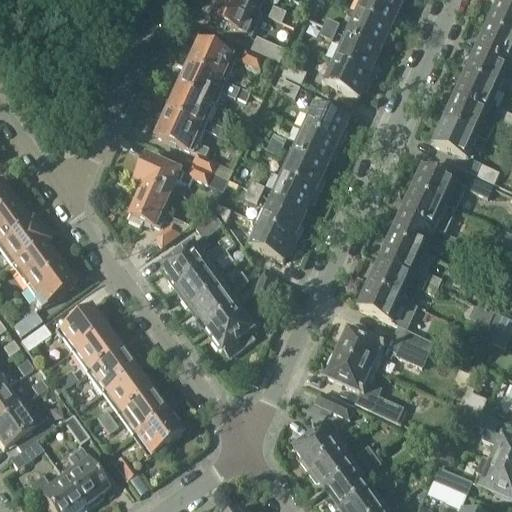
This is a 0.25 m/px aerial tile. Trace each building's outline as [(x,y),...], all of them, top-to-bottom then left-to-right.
[(258,15),(225,0),(216,0),(212,11),(215,12),(210,22),(218,26),(217,27),(226,30),(226,29),(251,41),(257,27),(253,25),(258,15)] [(225,0),(258,15),(264,0),(225,0)] [(382,0),(365,0),(358,17),(391,32),(391,31),(396,31),(400,20),(398,18),(402,9),(382,0)] [(382,0),(402,9),(405,0),(382,0)] [(491,17),(486,27),(489,30),(487,30),(511,41),(511,13),(499,8),(495,17),(491,17)] [(274,11),(269,21),(282,27),(287,17),(274,11)] [(391,32),(358,17),(347,41),(380,56),(384,47),(388,47),(393,36),(390,34),(391,32)] [(324,30),(337,36),(341,28),(328,22),(324,30)] [(320,38),(333,44),(337,36),(324,30),(320,38)] [(479,52),(478,55),(509,69),(511,61),(511,41),(487,30),(487,31),(488,32),(484,32),(479,42),(482,46),(479,52)] [(276,48),(258,40),(252,52),(280,65),(285,53),(291,40),(282,35),(276,48)] [(347,41),(336,65),(369,80),(369,79),(373,79),(378,69),(376,66),(380,56),(347,41)] [(189,69),(226,86),(238,62),(200,45),(195,56),(192,54),(187,66),(190,67),(189,69)] [(266,63),(246,54),(241,64),(261,73),(266,63)] [(469,64),(465,74),(468,77),(467,78),(498,92),(509,69),(478,55),(474,64),(469,64)] [(369,80),(336,65),(325,89),(358,104),(362,94),(366,95),(371,84),(368,81),(369,80)] [(282,78),(302,86),(307,76),(288,67),(282,78)] [(175,91),(216,110),(226,86),(189,69),(184,80),(181,79),(175,91)] [(461,93),(456,102),(488,116),(498,92),(467,78),(467,79),(463,79),(458,89),(461,93)] [(276,92),(295,101),(300,90),(281,81),(276,92)] [(216,110),(175,91),(170,103),(172,104),(167,116),(205,133),(217,139),(229,145),(233,136),(209,125),(216,110)] [(239,91),(235,101),(247,106),(251,97),(239,91)] [(448,111),(444,121),(446,124),(446,125),(446,126),(477,140),(488,145),(499,121),(488,116),(456,102),(453,111),(448,111)] [(315,110),(304,134),(338,149),(338,147),(342,148),(347,137),(344,134),(349,125),(315,110)] [(511,118),(505,115),(501,123),(511,127),(511,118)] [(205,133),(167,116),(166,118),(164,116),(158,128),(161,129),(156,140),(197,158),(193,167),(228,183),(233,173),(206,160),(210,151),(199,147),(205,133)] [(438,140),(434,149),(454,159),(450,168),(495,188),(500,177),(468,162),(477,140),(446,126),(445,127),(441,126),(436,137),(438,140)] [(338,149),(304,134),(294,157),(325,172),(327,173),(332,163),(335,163),(340,153),(337,150),(338,149)] [(275,138),(271,146),(283,152),(287,144),(275,138)] [(267,154),(280,160),(283,152),(271,146),(267,154)] [(294,157),(283,181),(316,196),(317,195),(321,195),(326,184),(323,181),(327,173),(325,172),(294,157)] [(228,183),(193,167),(188,179),(147,160),(142,170),(140,169),(135,181),(137,182),(136,184),(144,188),(171,200),(178,186),(180,187),(181,185),(190,189),(193,182),(223,195),(228,183)] [(416,180),(411,191),(414,194),(413,195),(446,210),(455,214),(466,190),(457,186),(424,171),(420,180),(416,180)] [(316,196),(283,181),(272,205),(306,220),(310,210),(314,210),(318,200),(316,197),(316,196)] [(494,192),(479,185),(475,183),(469,194),(479,199),(488,204),(494,192)] [(266,191),(253,185),(249,194),(262,200),(266,191)] [(5,194),(0,187),(0,216),(14,206),(13,205),(14,201),(9,195),(5,194)] [(171,200),(144,188),(145,189),(129,224),(141,229),(143,225),(160,233),(163,236),(155,242),(162,251),(191,229),(166,218),(165,221),(162,220),(171,200)] [(262,200),(249,194),(245,202),(258,208),(262,200)] [(407,209),(402,219),(435,234),(444,238),(455,214),(446,210),(413,195),(412,196),(409,196),(404,206),(407,209)] [(272,205),(261,228),(294,243),(295,242),(299,242),(304,232),(301,229),(306,220),(272,205)] [(14,206),(0,216),(0,248),(32,225),(31,225),(29,226),(22,218),(23,214),(18,207),(14,207),(14,206)] [(231,213),(218,207),(217,211),(226,224),(231,213)] [(177,291),(211,267),(201,254),(209,248),(206,243),(223,230),(214,218),(196,231),(202,241),(175,260),(175,259),(169,263),(170,264),(162,270),(168,279),(167,283),(173,291),(177,291)] [(394,228),(390,238),(392,241),(391,242),(424,257),(435,234),(402,219),(398,228),(394,228)] [(36,226),(32,225),(0,248),(15,269),(44,249),(44,248),(46,246),(40,237),(41,232),(36,226)] [(294,243),(261,228),(251,252),(283,267),(288,257),(292,258),(297,247),(294,244),(294,243)] [(245,235),(234,229),(231,235),(240,246),(245,235)] [(511,239),(505,236),(498,251),(511,256),(511,239)] [(444,247),(457,253),(461,245),(448,239),(444,247)] [(385,257),(380,266),(413,281),(426,287),(430,279),(426,277),(433,261),(424,257),(391,242),(390,244),(387,244),(382,253),(385,257)] [(44,249),(15,269),(30,290),(59,268),(58,267),(59,263),(54,256),(50,256),(44,249)] [(234,266),(227,256),(217,263),(224,273),(234,266)] [(373,275),(368,285),(370,288),(370,289),(402,304),(413,309),(419,294),(420,293),(423,294),(434,299),(438,292),(426,287),(413,281),(380,266),(376,275),(373,275)] [(193,313),(227,289),(211,267),(177,291),(184,301),(183,304),(189,312),(193,312),(193,313)] [(59,268),(30,290),(38,301),(34,305),(40,313),(74,289),(68,281),(69,276),(65,271),(60,270),(59,268)] [(249,287),(242,277),(232,285),(239,294),(249,287)] [(267,303),(276,283),(264,277),(255,298),(267,303)] [(430,279),(426,287),(438,292),(441,284),(430,279)] [(491,288),(480,312),(491,317),(501,293),(491,288)] [(208,332),(209,333),(242,309),(227,289),(193,313),(200,321),(198,325),(204,332),(208,332)] [(363,304),(359,313),(391,328),(402,304),(370,289),(369,291),(365,290),(361,301),(363,304)] [(242,309),(209,333),(215,342),(213,345),(219,353),(223,353),(228,360),(241,350),(238,346),(241,344),(240,343),(257,330),(242,309)] [(96,319),(89,310),(54,336),(61,345),(65,342),(74,354),(107,330),(100,319),(96,319)] [(13,330),(21,340),(41,326),(34,316),(13,330)] [(511,324),(498,319),(493,331),(511,339),(511,324)] [(43,329),(20,346),(27,356),(50,339),(43,329)] [(107,330),(74,354),(89,375),(120,353),(115,345),(116,342),(107,330)] [(487,344),(507,352),(511,341),(511,339),(493,331),(487,344)] [(399,346),(429,359),(435,347),(405,333),(399,346)] [(336,357),(372,374),(383,350),(365,342),(365,340),(358,337),(358,339),(349,335),(344,345),(341,346),(336,357)] [(9,360),(19,353),(13,344),(3,351),(9,360)] [(423,372),(429,359),(399,346),(393,358),(423,372)] [(120,353),(89,375),(105,396),(138,372),(130,361),(126,361),(120,353)] [(372,374),(336,357),(330,369),(332,372),(327,382),(336,386),(336,387),(342,390),(343,389),(361,397),(356,407),(397,425),(403,412),(379,402),(383,394),(366,386),(372,374)] [(27,364),(17,371),(23,379),(33,372),(27,364)] [(138,372),(105,396),(120,417),(151,395),(145,387),(147,384),(138,372)] [(51,389),(58,398),(68,391),(60,382),(51,389)] [(31,390),(38,399),(47,392),(41,383),(31,390)] [(469,389),(461,407),(482,416),(487,404),(473,398),(475,392),(469,389)] [(0,425),(20,410),(14,401),(15,400),(8,390),(6,391),(0,395),(0,425)] [(151,395),(120,417),(135,438),(169,414),(161,403),(157,403),(151,395)] [(511,395),(510,401),(508,400),(503,411),(511,415),(511,395)] [(355,413),(321,397),(316,408),(350,424),(355,413)] [(500,424),(482,416),(461,407),(455,421),(481,431),(478,438),(479,443),(494,450),(488,464),(511,473),(511,443),(495,437),(500,424)] [(13,446),(20,455),(36,445),(56,430),(49,420),(35,430),(28,421),(30,420),(22,409),(20,410),(0,425),(0,449),(3,453),(13,446)] [(182,438),(175,429),(177,426),(169,414),(135,438),(144,451),(140,454),(147,463),(182,438)] [(106,415),(97,421),(103,429),(112,423),(106,415)] [(63,426),(80,448),(90,441),(73,419),(63,426)] [(295,452),(302,462),(301,466),(308,476),(340,452),(347,447),(329,422),(313,434),(316,437),(309,442),(308,441),(302,446),(303,447),(295,452)] [(112,423),(103,429),(109,437),(118,431),(112,423)] [(36,445),(20,455),(10,463),(17,473),(43,454),(36,445)] [(359,458),(366,468),(376,460),(369,451),(359,458)] [(75,472),(63,481),(84,511),(108,495),(87,465),(89,464),(81,452),(68,462),(75,472)] [(340,452),(308,476),(315,486),(319,486),(326,495),(356,473),(340,452)] [(511,473),(488,464),(479,459),(478,460),(479,460),(470,479),(479,483),(476,489),(508,502),(509,499),(511,500),(511,473)] [(127,485),(137,478),(125,460),(115,467),(127,485)] [(376,460),(366,468),(372,477),(382,470),(376,460)] [(433,485),(467,499),(472,486),(439,471),(433,485)] [(356,473),(326,495),(332,503),(330,506),(334,511),(346,511),(371,494),(356,473)] [(83,511),(84,511),(63,481),(50,490),(42,480),(29,489),(37,501),(40,499),(48,511),(83,511)] [(388,498),(398,491),(391,481),(381,488),(388,498)] [(459,511),(461,511),(467,499),(433,485),(427,498),(459,511)] [(384,511),(371,494),(346,511),(384,511)]
